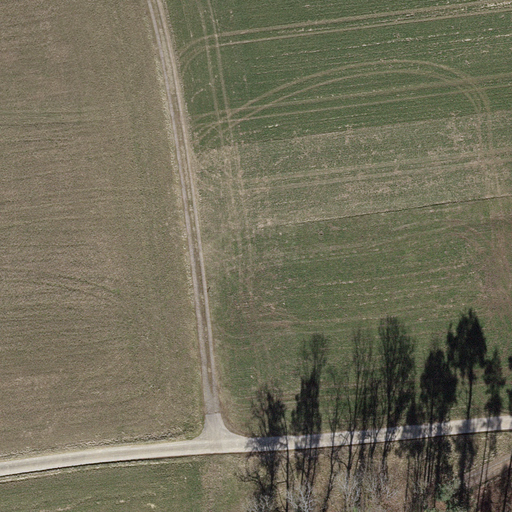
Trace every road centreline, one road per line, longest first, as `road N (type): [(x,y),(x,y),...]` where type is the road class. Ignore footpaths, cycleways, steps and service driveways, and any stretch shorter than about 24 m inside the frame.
road 1 (track): [(511,427),(0,472)]
road 2 (track): [(221,449),(171,93),(147,0)]
